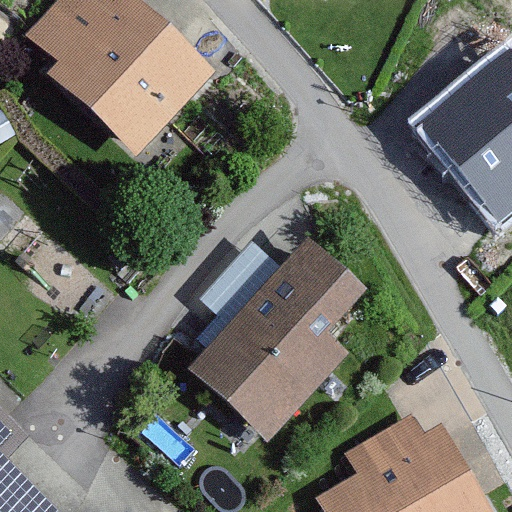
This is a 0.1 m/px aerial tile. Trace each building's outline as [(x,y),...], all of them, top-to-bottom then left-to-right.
[(133,168),(213,81),(124,0),(111,15),(95,0),(63,0),(26,41),(53,65),(38,81),(133,168)] [(482,223),(511,201),(511,67),(418,135),(482,223)] [(307,250),(188,381),(267,453),(350,363),(327,343),(364,302),(307,250)] [(0,420),(0,511),(27,511),(38,501),(5,471),(28,446),(0,420)] [(351,483),(312,504),(316,511),(490,511),(446,430),(419,445),(407,422),(338,459),(351,483)]
